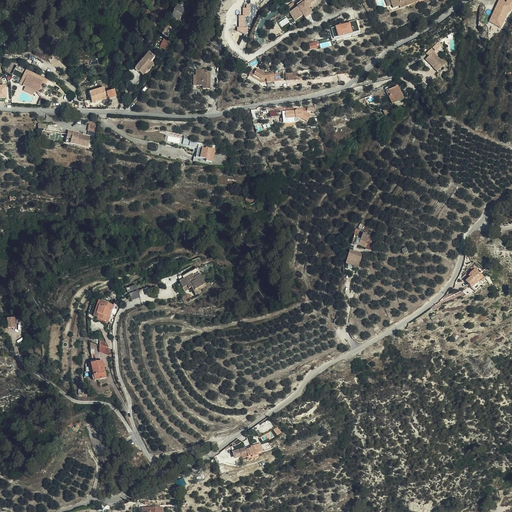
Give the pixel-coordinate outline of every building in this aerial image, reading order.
[(287,11),(294,19),(299,15),(302,17),(309,12),(305,8),(302,5),(306,2),(308,0),(300,0),(300,1),(293,6),(287,11)] [(501,0),(499,0),(489,22),(501,27),(509,10),(511,11),(511,8),(511,0),(507,0),(506,2),(501,0)] [(246,8),(243,8),(243,16),(257,16),(256,4),(246,4),(246,8)] [(171,17),(179,21),(185,9),(177,5),(171,17)] [(291,21),(294,19),(287,11),(284,13),(291,21)] [(246,28),(246,16),(238,16),(238,33),(248,33),(248,28),(246,28)] [(357,20),(350,22),(352,33),(359,31),(357,20)] [(338,37),(352,34),(350,23),(336,26),(338,37)] [(165,50),(170,41),(164,38),(160,47),(165,50)] [(436,72),(444,65),(434,52),(435,51),(433,48),(426,53),(429,56),(425,59),(436,72)] [(133,69),(140,75),(145,70),(146,71),(151,65),(149,63),(153,58),(148,54),(141,62),(140,61),(133,69)] [(37,68),(38,65),(21,58),(20,62),(25,64),(37,68)] [(10,71),(16,73),(20,62),(13,63),(10,71)] [(16,73),(33,80),(37,68),(25,64),(20,62),(16,73)] [(194,70),(193,81),(199,82),(198,85),(206,86),(208,70),(205,69),(202,69),(202,66),(195,65),(194,70)] [(45,78),(47,73),(37,68),(33,80),(36,81),(37,75),(45,78)] [(258,85),(273,86),(272,83),(276,82),(277,85),(283,84),(283,83),(290,80),(288,74),(281,75),(280,74),(273,76),(272,75),(264,74),(263,78),(259,78),(258,85)] [(90,101),(104,97),(100,86),(86,90),(90,101)] [(108,99),(117,97),(115,89),(106,91),(108,99)] [(386,112),(398,107),(394,94),(381,99),(383,103),(386,112)] [(371,101),(374,107),(383,103),(381,99),(379,100),(378,97),(371,101)] [(258,108),(251,110),(253,119),(260,118),(258,108)] [(277,114),(277,116),(278,123),(292,122),(294,120),(302,124),(305,118),(306,116),(296,111),(281,112),(281,114),(277,114)] [(66,131),(64,139),(68,139),(66,144),(84,149),(87,138),(79,136),(75,135),(76,133),(66,131)] [(157,134),(151,133),(144,139),(156,142),(157,134)] [(180,137),(168,133),(166,140),(182,145),(183,140),(180,139),(180,137)] [(210,144),(200,144),(200,147),(194,146),(193,158),(204,158),(205,149),(210,150),(210,144)] [(193,158),(193,162),(209,163),(210,150),(205,149),(204,158),(193,158)] [(363,246),(367,235),(359,232),(355,243),(363,246)] [(342,260),(353,265),(358,254),(347,249),(342,260)] [(178,280),(173,282),(175,283),(177,285),(185,278),(192,272),(190,269),(176,276),(178,280)] [(465,281),(475,292),(487,282),(475,269),(469,274),(471,276),(465,281)] [(175,283),(173,282),(176,288),(181,286),(183,289),(186,288),(188,291),(200,285),(192,272),(185,278),(177,285),(175,283)] [(136,295),(137,294),(137,288),(135,289),(133,283),(120,288),(123,294),(124,294),(127,300),(136,296),(136,295)] [(137,288),(137,294),(147,290),(144,285),(137,288)] [(95,318),(105,321),(107,317),(104,316),(106,310),(108,311),(110,305),(95,301),(90,317),(95,318)] [(15,317),(7,318),(8,328),(16,327),(15,317)] [(108,355),(108,349),(99,346),(98,352),(108,355)] [(103,378),(102,373),(100,373),(99,366),(100,366),(100,362),(87,363),(90,381),(103,378)] [(246,450),(246,448),(233,453),(234,457),(235,458),(236,458),(247,455),(248,457),(251,456),(252,457),(257,456),(254,446),(250,447),(250,448),(246,450)] [(178,487),(186,485),(184,478),(176,481),(178,487)]
